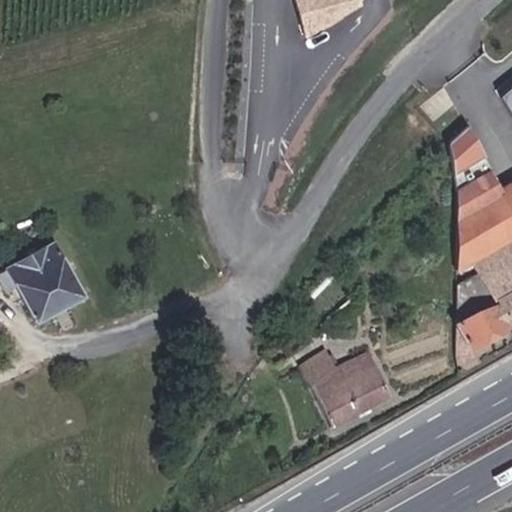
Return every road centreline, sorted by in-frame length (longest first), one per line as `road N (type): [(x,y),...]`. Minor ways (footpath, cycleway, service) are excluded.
road 1 (residential): [(492,0),(380,104),(272,259),(248,259),(208,165),(220,0)]
road 2 (trunk): [(511,389),(296,511)]
